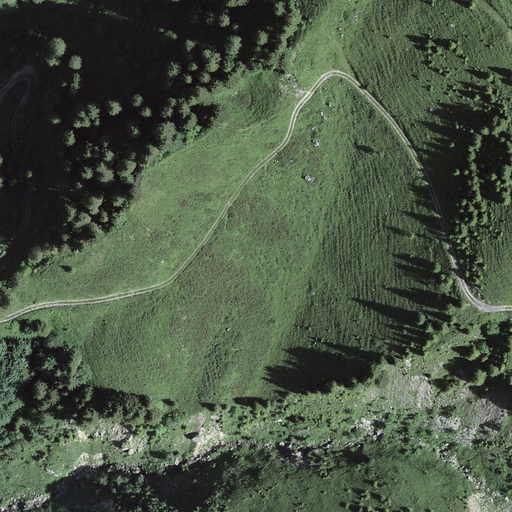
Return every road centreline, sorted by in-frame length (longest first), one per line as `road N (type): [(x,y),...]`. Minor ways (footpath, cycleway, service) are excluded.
road 1 (track): [(511,309),(490,309),(469,296),(426,178),(392,121),(341,74),(326,74),(281,148),(173,278),(155,289),(38,306),(0,320)]
road 2 (track): [(0,262),(26,221),(13,134),(31,80),(12,80),(0,93)]
